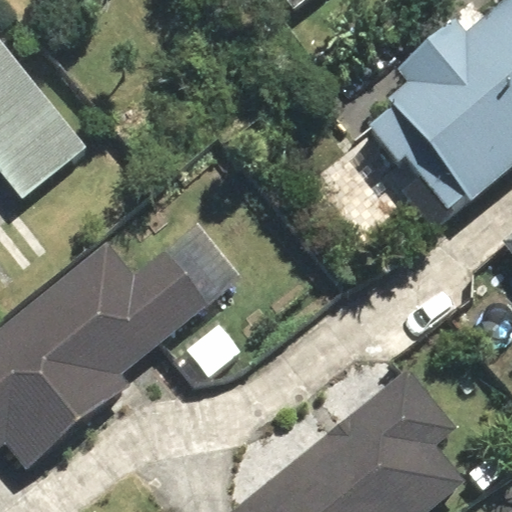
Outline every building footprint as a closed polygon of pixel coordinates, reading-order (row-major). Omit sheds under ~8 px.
[(276,0),(294,21),(319,0),(276,0)] [(409,85),(387,103),(391,108),(368,127),(398,163),(404,157),(449,210),(466,197),(471,204),(511,169),(511,0),(486,22),(473,6),(396,70),(409,85)] [(0,181),(21,208),(87,155),(0,46),(0,181)] [(511,241),(502,250),(511,262),(511,241)] [(107,251),(0,337),(0,457),(6,453),(26,479),(131,394),(123,384),(210,313),(165,259),(134,284),(107,251)] [(440,511),(466,491),(437,456),(456,440),(406,380),(246,511),(440,511)]
